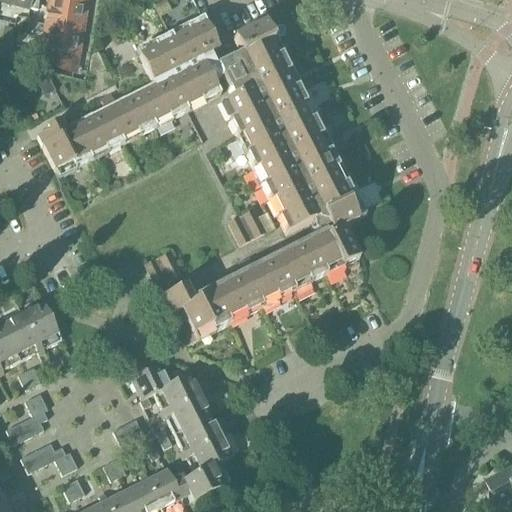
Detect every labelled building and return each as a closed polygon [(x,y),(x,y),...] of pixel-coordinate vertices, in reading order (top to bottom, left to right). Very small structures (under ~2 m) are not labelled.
[(0,0),(0,2),(28,10),(30,0),(0,0)] [(30,0),(28,10),(36,12),(37,0),(30,0)] [(48,0),(40,54),(38,68),(75,79),(78,60),(87,0),(48,0)] [(217,52),(202,20),(185,29),(187,35),(172,42),(170,37),(152,45),(155,51),(138,59),(151,85),(217,52)] [(323,219),(332,236),(342,231),(357,223),(349,206),(354,203),(345,186),(340,189),(333,174),(338,171),(329,154),(324,157),(316,142),(322,139),(313,122),(308,125),(300,110),(305,107),(297,90),(291,93),(284,78),(289,75),(280,58),(275,61),(267,46),(273,43),(264,26),(233,41),(241,56),(216,69),(232,101),(219,107),(237,142),(242,139),(250,154),(244,157),(253,174),(258,171),(266,186),(260,189),(280,228),(285,238),(323,219)] [(170,123),(215,100),(219,98),(203,67),(115,111),(108,98),(98,104),(104,117),(83,128),(76,115),(65,120),(72,133),(64,137),(57,124),(44,131),(46,134),(34,140),(52,175),(69,167),(72,172),(89,163),(86,158),(101,151),(104,156),(121,147),(119,142),(134,134),(136,140),(153,131),(151,126),(167,117),(170,123)] [(239,249),(264,236),(252,213),(227,225),(239,249)] [(358,262),(342,231),(332,236),(255,275),(249,262),(238,267),(245,280),(223,291),(216,278),(206,283),(212,296),(192,307),(184,290),(160,301),(185,349),(196,344),(193,338),(210,330),(212,336),(229,327),(227,322),(242,314),(244,319),(262,311),(259,305),(274,298),(277,303),(294,294),(291,289),(306,282),(309,287),(326,278),(323,273),(338,265),(341,271),(358,262)] [(168,256),(143,268),(155,291),(180,279),(168,256)] [(0,378),(3,377),(2,374),(37,356),(38,359),(44,356),(43,353),(61,344),(43,307),(0,328),(0,378)] [(58,358),(62,366),(70,362),(66,354),(58,358)] [(74,369),(70,362),(62,366),(66,373),(74,369)] [(0,511),(180,511),(229,488),(219,467),(230,461),(188,378),(169,388),(159,367),(130,382),(141,403),(146,401),(153,398),(161,414),(158,416),(161,422),(164,421),(182,455),(179,457),(182,463),(185,461),(193,478),(173,489),(165,474),(147,483),(144,476),(138,479),(141,486),(107,504),(103,497),(97,500),(100,507),(90,511),(0,511),(0,503),(3,502),(0,496),(0,511)] [(28,383),(36,379),(32,372),(24,376),(28,383)] [(17,380),(21,387),(28,383),(24,376),(17,380)] [(28,383),(32,391),(40,387),(36,379),(28,383)] [(32,391),(28,383),(21,387),(24,395),(32,391)] [(31,402),(35,409),(43,405),(39,398),(31,402)] [(146,401),(141,403),(138,404),(142,412),(150,408),(146,401)] [(27,413),(35,409),(31,402),(24,405),(27,413)] [(35,409),(39,417),(43,415),(47,413),(43,405),(35,409)] [(31,420),(35,419),(39,417),(35,409),(27,413),(31,420)] [(39,417),(35,419),(39,426),(47,423),(43,415),(39,417)] [(27,422),(31,430),(39,426),(35,419),(31,420),(27,422)] [(20,426),(24,434),(31,430),(27,422),(20,426)] [(127,427),(131,435),(138,431),(135,423),(127,427)] [(12,430),(16,438),(24,434),(20,426),(12,430)] [(39,426),(31,430),(35,438),(43,434),(39,426)] [(123,439),(131,435),(127,427),(119,431),(123,439)] [(8,442),(16,438),(12,430),(5,434),(8,442)] [(31,430),(24,434),(28,442),(35,438),(31,430)] [(115,443),(123,439),(119,431),(112,435),(115,443)] [(138,431),(131,435),(135,443),(142,439),(138,431)] [(159,445),(167,441),(163,433),(155,437),(159,445)] [(24,434),(16,438),(20,445),(28,442),(24,434)] [(135,443),(131,435),(123,439),(127,446),(135,443)] [(20,445),(16,438),(8,442),(12,449),(20,445)] [(127,446),(123,439),(115,443),(119,450),(127,446)] [(167,441),(159,445),(163,453),(171,449),(167,441)] [(143,449),(147,457),(155,453),(151,445),(143,449)] [(42,451),(46,458),(53,455),(50,447),(42,451)] [(38,462),(46,458),(42,451),(34,455),(38,462)] [(57,462),(61,460),(65,458),(61,451),(53,455),(57,462)] [(158,461),(155,453),(147,457),(150,465),(158,461)] [(31,466),(38,462),(34,455),(27,459),(31,466)] [(53,464),(57,462),(53,455),(46,458),(50,466),(53,464)] [(61,460),(65,468),(72,464),(68,456),(65,458),(61,460)] [(50,466),(46,458),(38,462),(42,470),(50,466)] [(23,470),(31,466),(27,459),(19,462),(23,470)] [(57,472),(65,468),(61,460),(57,462),(53,464),(57,472)] [(0,465),(4,473),(11,469),(7,461),(0,464),(0,465)] [(42,470),(38,462),(31,466),(34,474),(42,470)] [(117,462),(109,466),(113,474),(121,470),(117,462)] [(72,464),(65,468),(69,475),(76,472),(72,464)] [(34,474),(31,466),(23,470),(27,478),(34,474)] [(113,474),(109,466),(102,471),(106,478),(113,474)] [(69,475),(65,468),(57,472),(61,479),(69,475)] [(15,476),(11,469),(4,473),(8,480),(15,476)] [(125,478),(121,470),(113,474),(117,482),(125,478)] [(113,474),(106,478),(110,486),(117,482),(113,474)] [(499,511),(508,511),(511,510),(511,485),(506,475),(486,486),(499,511)] [(76,483),(68,487),(72,495),(80,491),(76,483)] [(64,499),(72,495),(68,487),(61,491),(64,499)] [(84,499),(80,491),(72,495),(76,502),(84,499)] [(72,495),(64,499),(68,506),(76,502),(72,495)] [(23,511),(27,511),(32,510),(28,502),(21,506),(23,511)]
